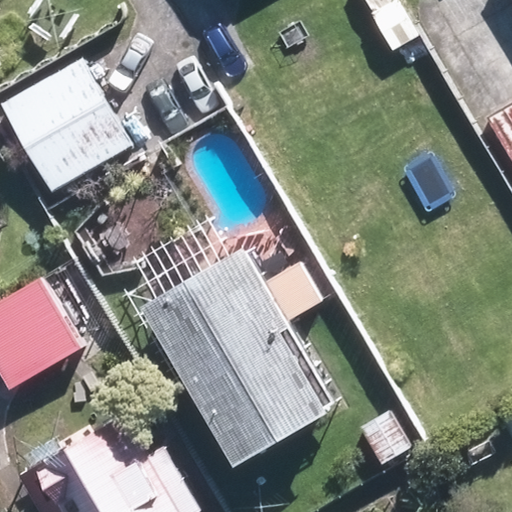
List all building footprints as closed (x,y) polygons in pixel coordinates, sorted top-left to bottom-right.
[(400,0),(367,0),(396,51),(421,37),(400,0)] [(60,189),(140,143),(88,54),(8,100),(60,189)] [(511,100),(493,111),(511,145),(511,100)] [(0,132),(8,128),(0,113),(0,132)] [(241,459),(332,406),(331,403),(343,396),(251,240),(147,300),(241,459)] [(0,300),(0,357),(17,387),(90,344),(49,272),(0,300)] [(511,287),(472,308),(491,342),(511,331),(511,287)] [(197,511),(208,506),(146,398),(24,468),(48,511),(197,511)] [(415,444),(393,407),(365,423),(385,460),(415,444)]
